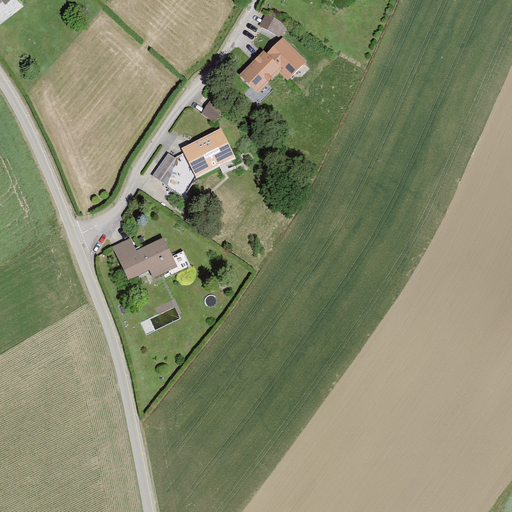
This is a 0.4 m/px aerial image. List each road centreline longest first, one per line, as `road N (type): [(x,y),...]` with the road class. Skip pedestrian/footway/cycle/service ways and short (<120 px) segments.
road 1 (residential): [(74,238),(114,215),(135,170),(189,92),(213,73),(258,0)]
road 2 (unclassified): [(74,238),(116,349),(150,511)]
road 3 (unclassified): [(0,78),(74,238)]
